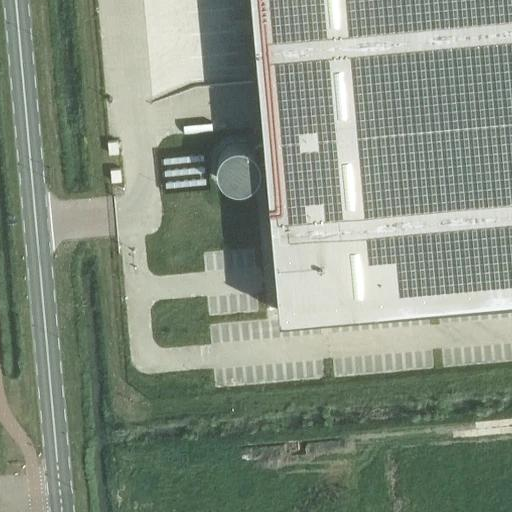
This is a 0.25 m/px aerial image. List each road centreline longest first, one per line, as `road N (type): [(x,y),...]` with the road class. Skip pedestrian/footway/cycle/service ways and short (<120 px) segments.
road 1 (tertiary): [(62,511),(15,0)]
road 2 (unknown): [(511,332),(207,360)]
road 3 (secondary): [(511,467),(356,482),(260,511)]
